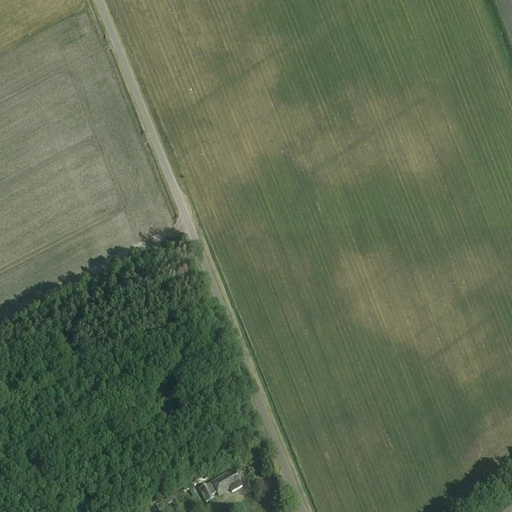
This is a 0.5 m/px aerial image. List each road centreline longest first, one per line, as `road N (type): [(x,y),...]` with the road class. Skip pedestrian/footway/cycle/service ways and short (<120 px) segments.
road 1 (unclassified): [(303,511),(98,0)]
road 2 (track): [(0,321),(187,222)]
